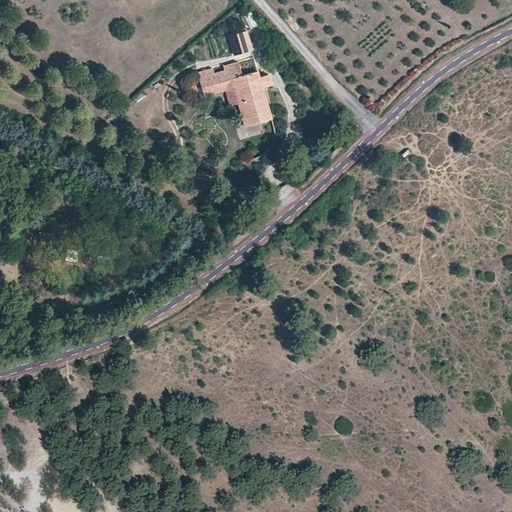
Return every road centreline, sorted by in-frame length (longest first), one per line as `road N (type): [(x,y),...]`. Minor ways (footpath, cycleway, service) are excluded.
road 1 (unclassified): [(0,373),(115,336),(181,303),(382,132)]
road 2 (unclassified): [(260,0),(382,132)]
road 3 (unclassified): [(382,132),(511,31)]
